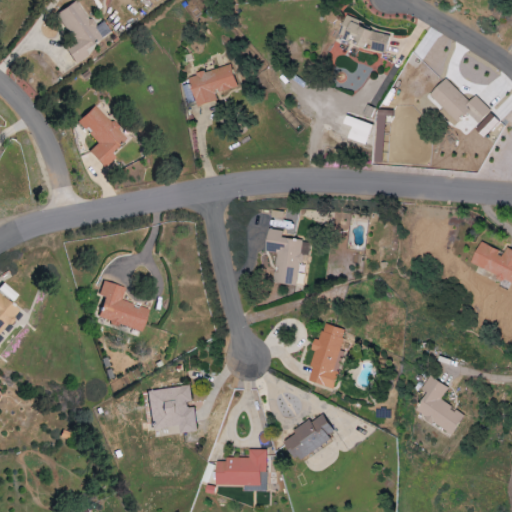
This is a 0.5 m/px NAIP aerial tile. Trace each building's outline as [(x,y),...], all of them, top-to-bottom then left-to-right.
[(56,13),(73,40),(63,46),(75,64),(88,55),(84,49),(100,38),(75,0),(56,13)] [(382,53),(388,37),(358,26),(360,21),(346,16),(339,36),(365,46),(365,47),(382,53)] [(196,107),(216,101),(214,94),(237,87),(231,65),(187,77),(196,107)] [(427,97),(455,124),(466,113),(477,124),(491,111),(474,95),(468,102),(444,79),(427,97)] [(126,138),(95,105),(77,121),(98,142),(89,151),(105,168),(116,158),(111,152),(126,138)] [(483,137),(499,122),(490,113),(474,129),(483,137)] [(346,139),(364,145),(372,125),(345,115),(342,124),(351,127),(346,139)] [(264,252),(276,253),(272,283),(296,286),(299,261),(308,262),(311,242),(281,239),(282,231),(267,229),(264,252)] [(511,280),(511,251),(504,247),(502,252),(480,242),(470,264),(511,283),(511,280)] [(125,288),(102,281),(98,295),(104,297),(98,317),(141,331),(148,309),(121,301),(125,288)] [(0,332),(19,311),(0,294),(0,332)] [(345,330),(323,324),(319,341),(313,339),(310,350),(315,351),(307,381),(330,387),(332,382),(334,383),(343,351),(339,351),(345,330)] [(447,388),(429,376),(420,390),(425,393),(413,412),(451,435),(463,416),(439,401),(447,388)] [(152,430),(178,427),(179,434),(196,432),(193,405),(191,405),(189,386),(148,390),(152,430)] [(284,441),(295,460),(336,437),(322,414),(292,431),(295,435),(284,441)] [(258,486),(259,473),(264,473),(265,450),(248,450),(247,459),(224,458),(224,461),(215,461),(214,485),(258,486)]
